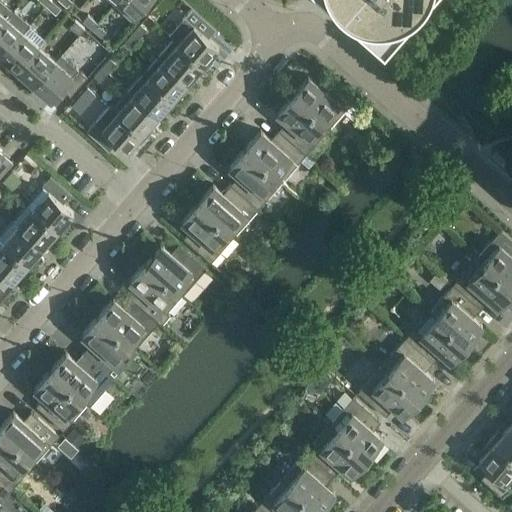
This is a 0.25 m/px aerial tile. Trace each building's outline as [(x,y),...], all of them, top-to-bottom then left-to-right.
[(0,0),(0,28),(15,12),(1,0),(0,0)] [(52,0),(46,6),(55,15),(61,8),(52,0)] [(116,0),(116,1),(134,17),(148,0),(116,0)] [(359,0),(380,18),(395,0),(359,0)] [(169,35),(173,38),(206,68),(215,59),(211,55),(219,47),(209,37),(216,29),(192,8),(169,35)] [(0,28),(0,55),(3,58),(31,26),(32,25),(16,11),(15,12),(0,28)] [(82,21),(92,29),(97,23),(88,15),(82,21)] [(75,21),(70,27),(79,35),(84,29),(75,21)] [(92,29),(101,37),(106,31),(97,23),(92,29)] [(140,24),(132,33),(138,39),(146,29),(140,24)] [(3,58),(19,73),(42,47),(47,41),(31,26),(3,58)] [(132,33),(124,42),(130,48),(138,39),(132,33)] [(173,38),(157,56),(187,82),(194,75),(198,78),(206,68),(173,38)] [(19,73),(35,87),(58,62),(42,47),(19,73)] [(58,62),(35,87),(52,102),(63,89),(72,96),(89,78),(64,55),(58,62)] [(157,56),(142,73),(176,103),(185,93),(181,90),(187,82),(157,56)] [(110,58),(102,67),(108,73),(116,64),(110,58)] [(102,67),(94,76),(100,82),(108,73),(102,67)] [(142,73),(128,90),(157,116),(164,109),(168,112),(176,103),(142,73)] [(308,74),(292,93),(330,126),(345,109),(354,99),(326,74),(318,83),(308,74)] [(128,90),(113,107),(146,136),(155,127),(151,123),(157,116),(128,90)] [(286,119),(278,128),(306,154),(315,143),(330,126),(292,93),(276,111),(286,119)] [(86,131),(109,150),(116,142),(127,151),(134,143),(138,146),(146,136),(113,107),(110,104),(86,131)] [(260,129),(244,147),(282,181),(306,154),(278,128),(270,137),(260,129)] [(238,174),(230,183),(258,208),(282,181),(244,147),(228,165),(238,174)] [(0,178),(14,163),(5,155),(6,154),(0,149),(0,178)] [(44,187),(29,205),(63,235),(71,225),(67,222),(75,213),(64,204),(71,196),(50,177),(42,186),(44,187)] [(213,183),(197,201),(234,235),(249,217),(258,208),(230,183),(222,192),(213,183)] [(178,233),(183,237),(211,261),(220,251),(234,235),(197,201),(181,219),(187,224),(178,233)] [(29,205),(14,222),(44,248),(50,241),(54,244),(63,235),(29,205)] [(14,222),(0,237),(0,240),(33,269),(41,260),(37,256),(44,248),(14,222)] [(492,238),(477,255),(511,285),(511,237),(501,228),(492,238)] [(0,240),(0,270),(13,283),(20,275),(24,279),(33,269),(0,240)] [(160,243),(145,261),(176,289),(182,294),(206,267),(178,242),(170,251),(160,243)] [(463,272),(454,282),(481,307),(489,298),(499,307),(511,291),(511,285),(477,255),(463,272)] [(138,288),(130,297),(158,321),(182,294),(176,289),(145,261),(129,279),(138,288)] [(0,270),(0,301),(2,303),(10,294),(6,290),(13,283),(0,270)] [(445,292),(430,310),(467,343),(484,325),(474,316),(481,307),(454,282),(445,292)] [(113,297),(97,315),(128,343),(135,348),(158,321),(130,297),(122,306),(113,297)] [(415,327),(406,337),(434,362),(442,352),(451,361),(467,343),(430,310),(415,327)] [(91,342),(83,351),(111,375),(119,365),(113,360),(128,343),(97,315),(81,333),(91,342)] [(406,337),(382,364),(420,397),(436,379),(426,370),(434,362),(406,337)] [(65,351),(49,369),(87,402),(90,405),(105,389),(102,385),(111,375),(83,351),(75,360),(65,351)] [(312,370),(307,386),(318,390),(331,375),(318,363),(312,370)] [(382,364),(367,381),(358,391),(386,415),(394,407),(404,415),(420,397),(382,364)] [(43,396),(35,405),(63,430),(87,402),(49,369),(33,387),(43,396)] [(336,429),(367,457),(384,438),(374,430),(381,422),(353,397),(345,406),(330,424),(336,429)] [(13,411),(0,425),(0,431),(35,462),(59,435),(31,410),(23,419),(13,411)] [(306,451),(334,475),(342,466),(351,475),(367,457),(336,429),(330,424),(314,441),(306,451)] [(499,429),(491,438),(511,456),(511,425),(510,424),(503,432),(499,429)] [(79,427),(68,439),(76,446),(78,448),(89,436),(79,427)] [(0,479),(11,489),(35,462),(0,431),(0,479)] [(64,437),(57,445),(71,457),(78,449),(64,437)] [(511,473),(511,456),(491,438),(483,447),(487,451),(479,460),(489,469),(482,477),(503,496),(511,487),(505,482),(511,473)] [(288,483),(319,511),(336,493),(326,484),(334,475),(306,451),(297,461),(282,478),(288,483)] [(258,505),(266,511),(318,511),(319,511),(288,483),(282,478),(267,495),(258,505)] [(0,501),(11,489),(0,479),(0,501)]
